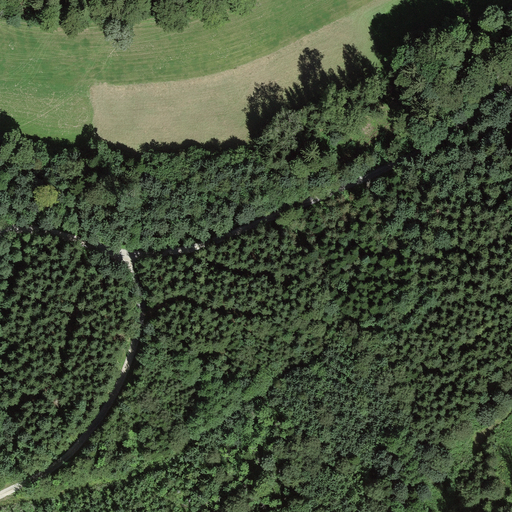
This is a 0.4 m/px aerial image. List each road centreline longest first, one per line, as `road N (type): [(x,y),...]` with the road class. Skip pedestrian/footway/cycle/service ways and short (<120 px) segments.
road 1 (track): [(0,229),(64,234),(116,253),(197,247),(411,159),(511,87)]
road 2 (track): [(0,497),(88,436),(129,369),(141,306),(116,253)]
road 3 (track): [(245,0),(212,11),(77,25),(0,19)]
